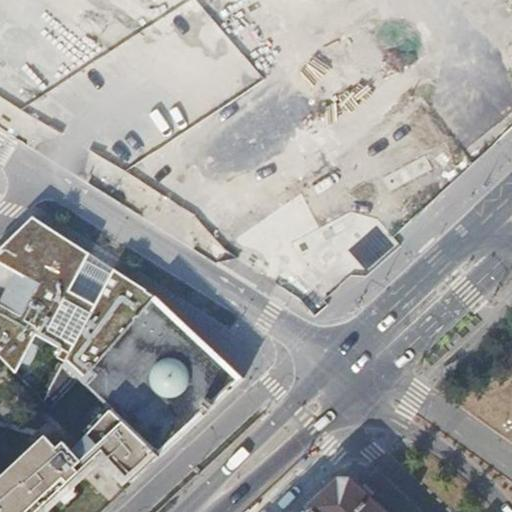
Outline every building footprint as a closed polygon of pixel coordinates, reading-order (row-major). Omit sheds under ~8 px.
[(0,0),(0,92),(80,148),(139,63),(46,0),(0,0)] [(79,379),(157,298),(114,271),(96,305),(71,291),(89,255),(31,219),(0,249),(0,357),(9,367),(31,334),(53,348),(48,355),(51,357),(51,355),(59,361),(37,394),(50,408),(79,379)] [(157,298),(79,379),(107,404),(162,454),(206,413),(215,403),(243,378),(157,298)] [(86,428),(90,433),(105,448),(134,480),(162,454),(107,404),(86,428)] [(47,433),(2,475),(0,472),(0,511),(39,511),(73,482),(71,480),(82,470),(78,466),(85,459),(75,448),(74,448),(66,439),(59,445),(47,433)] [(78,466),(82,470),(105,448),(90,433),(75,448),(85,459),(78,466)] [(385,511),(349,478),(338,478),(301,511),(385,511)]
